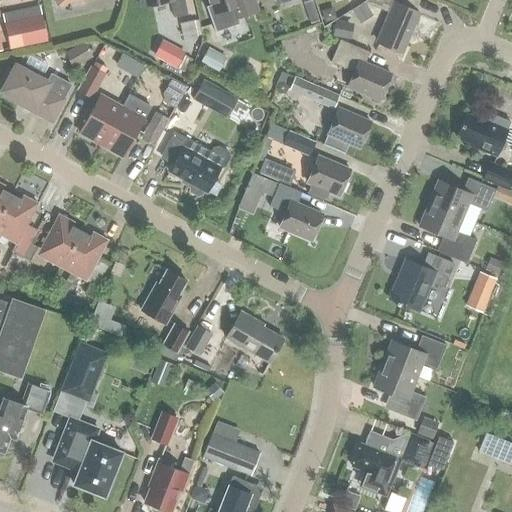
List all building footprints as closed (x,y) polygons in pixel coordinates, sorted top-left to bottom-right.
[(140,0),(142,6),(168,1),(172,17),(186,14),(182,0),(140,0)] [(258,11),(254,0),(208,0),(211,5),(207,6),(207,5),(205,6),(214,32),(215,32),(215,31),(237,23),(236,18),(258,11)] [(310,0),(308,0),(302,3),(306,14),(315,10),(310,0)] [(367,0),(390,9),(382,27),(384,28),(377,43),(399,52),(406,37),(408,38),(418,13),(412,10),(416,0),(367,0)] [(351,9),(356,18),(368,10),(363,2),(351,9)] [(332,6),(320,10),(324,21),(335,18),(332,6)] [(48,43),(42,16),(4,23),(10,51),(48,43)] [(334,19),(332,35),(349,39),(352,23),(334,19)] [(196,35),(194,22),(180,24),(182,38),(196,35)] [(161,39),(152,56),(177,69),(186,52),(161,39)] [(84,40),(65,52),(73,68),(92,56),(84,40)] [(364,64),(369,53),(341,41),(331,63),(353,73),(347,87),(379,100),(390,74),(364,64)] [(208,48),(199,63),(217,73),(226,58),(208,48)] [(121,53),(115,65),(135,76),(142,64),(121,53)] [(8,70),(0,84),(4,86),(2,90),(6,92),(4,96),(16,103),(18,99),(32,106),(29,110),(50,121),(61,99),(69,85),(49,74),(45,83),(41,82),(44,78),(40,76),(22,66),(20,65),(18,69),(14,67),(12,72),(8,70)] [(105,74),(90,66),(76,91),(80,93),(85,96),(91,99),(105,74)] [(289,90),(299,94),(333,108),(339,95),(294,77),(289,90)] [(192,99),(225,117),(236,97),(203,79),(192,99)] [(276,82),(275,89),(277,93),(284,93),(287,87),(284,82),(276,82)] [(120,107),(98,95),(78,133),(100,144),(120,107)] [(100,144),(121,156),(148,106),(127,95),(120,107),(100,144)] [(349,144),(359,148),(370,122),(338,109),(327,135),(322,145),(344,154),(349,144)] [(154,146),(168,119),(154,112),(140,139),(154,146)] [(465,114),(456,138),(470,144),(469,145),(496,156),(507,130),(507,129),(509,122),(505,120),(487,113),(485,120),(481,118),(480,120),(465,114)] [(270,124),(264,138),(265,138),(271,141),(282,145),(288,131),(270,124)] [(282,145),(308,156),(314,142),(288,131),(282,145)] [(172,163),(167,172),(190,184),(188,188),(188,191),(197,196),(200,194),(202,191),(204,192),(218,168),(223,166),(228,157),(226,152),(216,146),(212,148),(210,152),(173,132),(160,156),(172,163)] [(311,185),(307,194),(323,200),(323,199),(326,198),(329,192),(339,197),(350,171),(317,157),(306,183),(311,185)] [(258,173),(273,179),(279,165),(263,159),(258,173)] [(511,177),(511,171),(489,162),(482,178),(508,188),(511,177)] [(252,173),(246,186),(261,192),(271,196),(276,182),(252,173)] [(485,210),(493,188),(467,177),(461,190),(437,180),(428,203),(461,216),(467,202),(485,210)] [(270,205),(270,206),(285,212),(278,227),(311,240),(322,214),(297,204),(301,192),(279,183),(270,205)] [(0,214),(10,195),(1,190),(3,186),(0,184),(0,214)] [(19,199),(10,195),(0,214),(0,235),(15,244),(36,204),(21,196),(19,199)] [(455,231),(461,216),(428,203),(418,225),(442,235),(436,250),(465,262),(474,239),(455,231)] [(36,255),(60,267),(79,231),(71,226),(73,223),(57,215),(40,248),(29,243),(22,257),(23,257),(32,262),(36,255)] [(89,236),(79,231),(60,267),(85,280),(106,240),(91,232),(89,236)] [(17,267),(23,257),(13,252),(8,262),(17,267)] [(404,259),(389,297),(418,309),(430,281),(443,286),(453,263),(428,253),(422,267),(404,259)] [(32,262),(23,257),(17,267),(26,272),(32,262)] [(489,257),(484,269),(496,274),(501,262),(489,257)] [(154,283),(139,310),(164,324),(179,297),(177,295),(185,281),(165,270),(157,284),(154,283)] [(479,272),(472,289),(488,296),(496,279),(479,272)] [(95,299),(100,288),(90,283),(85,293),(95,299)] [(0,370),(21,378),(44,310),(12,299),(10,304),(0,300),(0,370)] [(262,326),(264,323),(242,311),(226,338),(270,362),(283,338),(262,326)] [(109,320),(104,332),(120,338),(124,326),(109,320)] [(161,345),(177,354),(189,332),(173,323),(161,345)] [(187,347),(200,354),(212,333),(199,326),(187,347)] [(414,351),(389,342),(381,363),(415,376),(420,363),(435,369),(444,346),(420,336),(414,351)] [(64,388),(86,397),(103,354),(80,345),(64,388)] [(162,386),(171,363),(159,358),(150,381),(162,386)] [(409,391),(415,376),(381,363),(371,388),(396,397),(391,410),(415,420),(424,397),(409,391)] [(214,382),(204,391),(211,400),(222,392),(214,382)] [(41,413),(49,391),(28,383),(20,403),(2,397),(0,403),(0,451),(4,453),(9,437),(15,439),(25,407),(41,413)] [(166,444),(176,417),(161,412),(151,438),(166,444)] [(438,422),(422,416),(415,432),(431,438),(438,422)] [(69,417),(51,462),(78,472),(73,484),(104,496),(121,452),(115,450),(117,445),(100,439),(99,443),(92,441),(97,428),(69,417)] [(259,452),(212,433),(203,455),(249,475),(259,452)] [(359,443),(351,465),(364,470),(358,485),(386,496),(399,460),(426,470),(428,464),(442,470),(453,442),(437,436),(435,443),(408,433),(407,436),(404,434),(377,446),(376,450),(359,443)] [(511,441),(482,433),(477,454),(511,462),(511,441)] [(175,507),(173,503),(179,490),(181,490),(187,474),(157,462),(151,479),(153,479),(144,502),(148,504),(151,511),(154,511),(162,511),(166,511),(169,511),(170,511),(172,508),(175,507)] [(251,489),(253,484),(231,475),(217,511),(251,511),(258,496),(256,491),(251,489)] [(358,499),(343,493),(339,504),(354,510),(358,499)]
